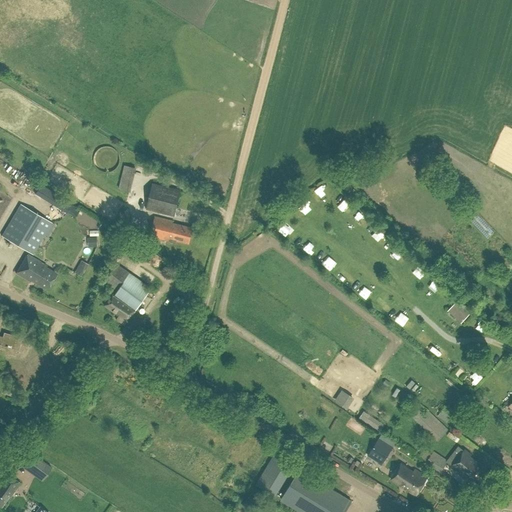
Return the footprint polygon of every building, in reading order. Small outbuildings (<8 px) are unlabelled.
[(135,168),(124,165),(118,189),(129,192),(135,168)] [(181,190),(153,183),(146,209),(174,216),(181,190)] [(52,222),(20,204),(1,236),(32,255),(52,222)] [(304,218),(310,213),(305,206),(298,211),(304,218)] [(172,221),(154,217),(149,236),(170,241),(170,240),(175,241),(175,240),(188,243),(192,228),(172,223),(172,221)] [(62,240),(67,232),(62,229),(58,237),(62,240)] [(41,262),(27,254),(16,273),(29,281),(30,279),(46,289),(56,272),(40,263),(41,262)] [(151,288),(115,263),(103,280),(118,290),(115,295),(114,294),(111,298),(110,297),(105,305),(120,316),(117,319),(126,324),(151,288)] [(70,306),(81,280),(73,277),(62,302),(70,306)] [(471,312),(457,300),(448,311),(461,323),(471,312)] [(22,337),(4,332),(0,344),(0,345),(18,351),(22,337)] [(449,358),(452,354),(444,347),(440,351),(449,358)] [(429,410),(419,421),(438,440),(449,429),(429,410)] [(393,447),(379,438),(368,457),(381,465),(393,447)] [(472,454),(465,449),(451,467),(465,478),(467,476),(475,482),(486,469),(470,456),(472,454)] [(51,467),(28,451),(19,465),(42,481),(51,467)] [(447,461),(433,452),(426,462),(440,472),(447,461)] [(288,462),(274,453),(255,483),(270,492),(288,462)] [(414,471),(401,463),(391,479),(416,495),(428,477),(415,469),(414,471)] [(343,511),(351,500),(299,468),(281,499),(301,511),(343,511)] [(20,483),(6,473),(0,481),(0,505),(1,507),(9,495),(11,496),(20,483)] [(259,501),(249,496),(242,507),(250,511),(263,511),(264,511),(256,506),(259,501)]
